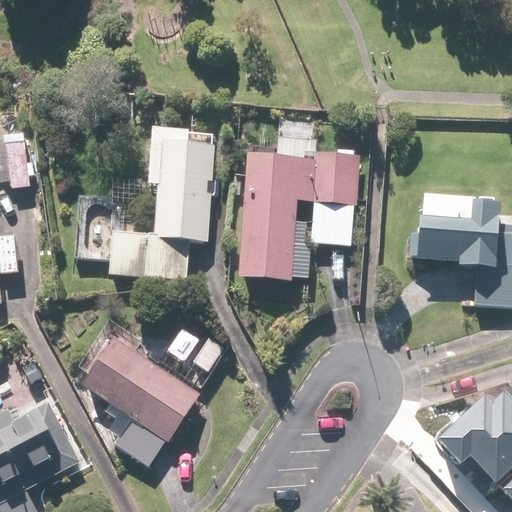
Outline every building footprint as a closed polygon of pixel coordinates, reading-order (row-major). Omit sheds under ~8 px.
[(210,245),(217,148),(192,146),(193,133),(155,130),(151,186),(163,187),(159,237),(115,234),(111,278),(190,284),(193,244),(210,245)] [(0,186),(12,185),(13,191),(32,189),(27,137),(2,140),(2,136),(0,135),(0,186)] [(317,162),(252,157),(242,281),(294,285),(300,204),(358,208),(362,158),(318,155),(317,162)] [(511,227),(503,227),(504,207),(477,205),(476,225),(424,221),(421,262),(462,264),(462,269),(478,270),(476,308),(511,309),(511,227)] [(0,307),(5,307),(2,279),(21,277),(18,238),(0,239),(0,307)] [(171,446),(203,398),(118,340),(85,387),(132,419),(115,446),(151,470),(168,444),(171,446)] [(480,395),(436,439),(461,463),(468,456),(494,481),(511,462),(511,405),(503,397),(493,407),(480,395)] [(12,412),(0,417),(0,511),(39,511),(29,492),(83,464),(52,405),(18,423),(12,412)]
